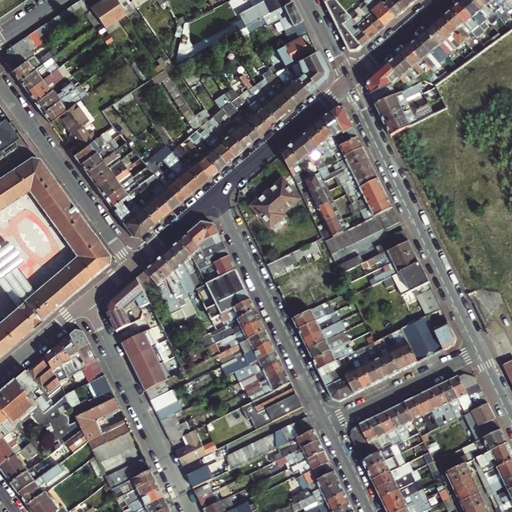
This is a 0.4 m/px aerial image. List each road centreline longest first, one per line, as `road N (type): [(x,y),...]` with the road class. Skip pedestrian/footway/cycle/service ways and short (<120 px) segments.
road 1 (tertiary): [(480,350),(347,80)]
road 2 (residential): [(215,192),(326,423)]
road 3 (residential): [(86,301),(190,511)]
road 4 (residential): [(131,262),(0,83)]
road 5 (residential): [(215,192),(347,80)]
road 6 (residential): [(326,423),(480,350)]
road 7 (residential): [(347,80),(441,0)]
